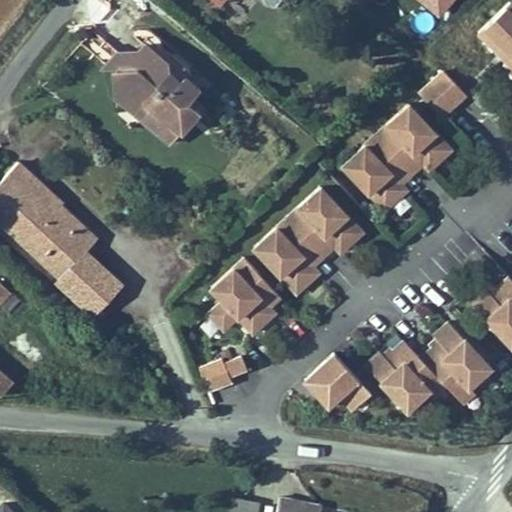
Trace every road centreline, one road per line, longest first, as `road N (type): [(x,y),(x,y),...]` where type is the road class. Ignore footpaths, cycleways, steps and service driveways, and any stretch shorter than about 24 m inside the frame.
road 1 (residential): [(252,439),(256,407),(280,375),(511,167)]
road 2 (unknown): [(61,166),(159,284),(204,435)]
road 3 (residential): [(0,416),(252,439)]
road 4 (residential): [(252,439),(482,477)]
